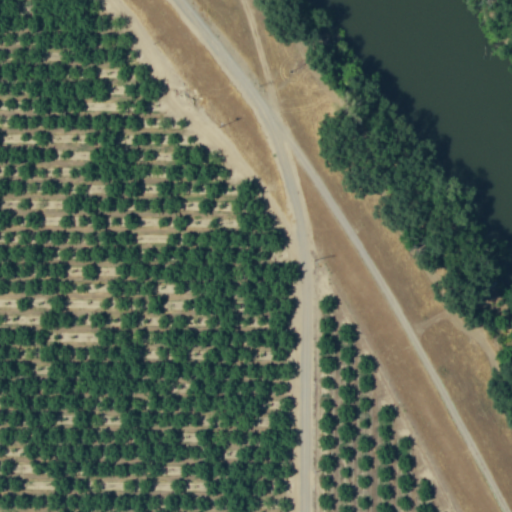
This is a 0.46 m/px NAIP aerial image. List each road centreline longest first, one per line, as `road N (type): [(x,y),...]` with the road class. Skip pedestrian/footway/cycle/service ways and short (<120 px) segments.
road 1 (track): [(506,511),(410,330),(272,116)]
road 2 (track): [(276,122),(305,255),(303,511)]
road 3 (track): [(272,116),(180,0)]
